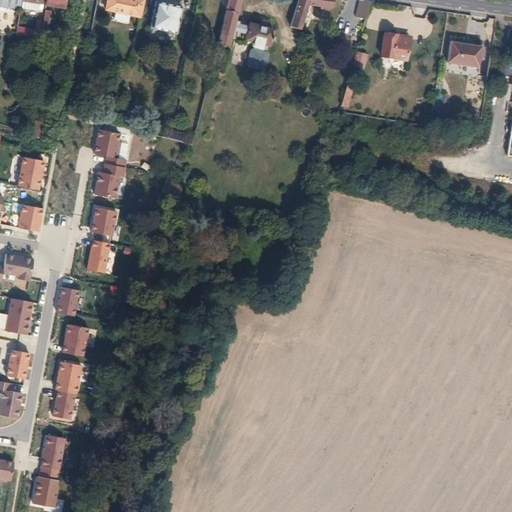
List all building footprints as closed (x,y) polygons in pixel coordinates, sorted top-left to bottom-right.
[(20,0),(0,0),(0,6),(19,10),(20,0)] [(42,0),(20,0),(22,0),(20,8),(40,11),(41,9),(43,9),(44,2),(42,2),(42,0)] [(106,0),(106,4),(105,9),(139,17),(142,0),(106,0)] [(237,13),(240,0),(227,0),(225,10),(236,13),(237,13)] [(307,4),(307,0),(297,0),(289,26),(299,29),(307,4)] [(330,8),(332,8),(333,0),(307,0),(307,4),(320,6),(320,8),(329,9),(330,8)] [(364,19),(369,1),(365,0),(358,0),(354,16),(364,19)] [(178,6),(158,2),(154,1),(149,28),(175,34),(181,7),(178,6)] [(42,21),(41,28),(46,29),(50,11),(44,10),(42,21)] [(236,13),(225,10),(217,42),(223,44),(228,45),(230,38),(234,20),(236,13)] [(257,25),(248,23),(248,27),(246,33),(245,39),(252,41),(251,45),(253,47),(252,49),(250,50),(246,63),(248,66),(261,69),(264,68),(268,54),(265,52),(267,44),(269,45),(272,30),(265,28),(266,21),(259,19),(257,25)] [(34,30),(40,31),(41,28),(42,21),(36,20),(34,30)] [(236,24),(237,21),(234,20),(230,38),(234,39),(235,30),(246,33),(248,27),(236,24)] [(40,38),(40,31),(34,30),(16,27),(15,34),(38,39),(40,38)] [(395,38),(395,34),(383,32),(380,56),(406,60),(409,40),(395,38)] [(217,42),(208,76),(215,78),(223,44),(217,42)] [(481,47),(453,42),(449,63),(478,68),(481,47)] [(362,67),(363,63),(366,55),(356,52),(353,63),(353,65),(362,67)] [(267,98),(277,100),(284,78),(273,75),(267,98)] [(345,86),(339,105),(345,107),(351,87),(345,86)] [(98,129),(93,153),(105,156),(104,163),(124,167),(125,160),(117,158),(120,142),(117,142),(119,134),(108,131),(98,129)] [(22,157),(16,186),(37,190),(43,161),(22,157)] [(97,172),(93,194),(114,198),(118,176),(122,177),(124,167),(104,163),(103,172),(97,172)] [(164,182),(162,193),(178,197),(181,186),(164,182)] [(42,208),(21,205),(17,228),(37,232),(42,208)] [(115,212),(94,208),(90,232),(110,236),(115,212)] [(108,243),(91,240),(85,269),(103,273),(108,243)] [(28,279),(32,259),(4,254),(2,266),(0,265),(0,280),(1,273),(17,276),(16,279),(28,281),(28,279)] [(119,288),(110,286),(108,293),(117,295),(119,288)] [(77,290),(60,287),(55,313),(72,316),(77,290)] [(10,298),(4,331),(20,334),(25,335),(31,302),(10,298)] [(87,328),(66,324),(60,353),(81,357),(87,328)] [(23,380),(28,353),(16,351),(10,350),(5,376),(23,380)] [(73,394),(74,394),(80,366),(59,362),(54,390),(56,391),(73,394)] [(9,384),(0,381),(0,390),(0,391),(0,415),(15,419),(20,393),(8,391),(9,384)] [(73,394),(56,391),(51,416),(68,419),(73,394)] [(63,439),(45,436),(39,467),(58,470),(63,439)] [(12,463),(0,460),(0,479),(8,481),(12,463)] [(39,467),(37,477),(56,481),(58,470),(39,467)] [(37,477),(36,477),(31,504),(52,508),(57,481),(56,481),(37,477)] [(60,511),(63,501),(56,499),(53,508),(60,511)]
